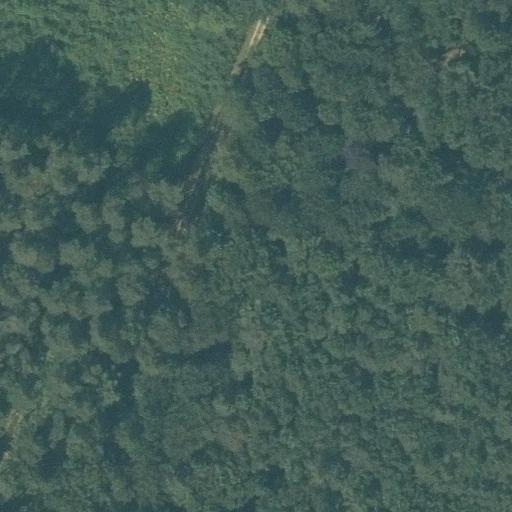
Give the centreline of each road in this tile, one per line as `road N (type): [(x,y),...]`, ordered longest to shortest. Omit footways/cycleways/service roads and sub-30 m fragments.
road 1 (track): [(109,511),(230,212),(303,0)]
road 2 (track): [(511,309),(230,212)]
